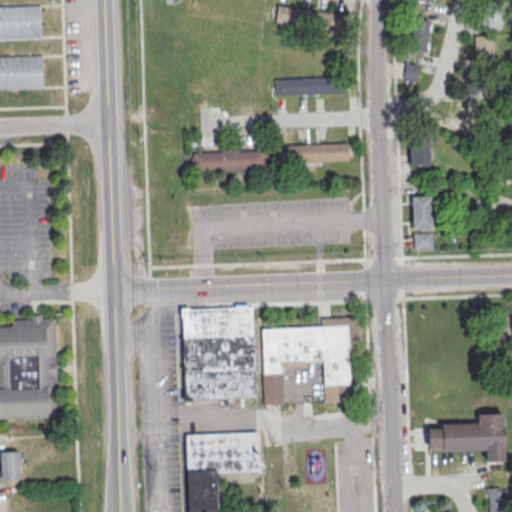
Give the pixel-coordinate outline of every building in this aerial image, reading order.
[(0,5),(41,4),(42,38),(0,39),(0,5)] [(481,26),(502,26),(502,5),(481,5),(481,26)] [(278,6),(347,16),(344,33),(275,23),(278,6)] [(431,20),(414,17),(409,50),(426,52),(431,20)] [(474,59),(492,59),(492,35),(474,35),(474,59)] [(0,55),(41,54),(42,89),(0,90),(0,55)] [(418,64),(404,64),(404,79),(418,79),(418,64)] [(489,92),(489,69),(465,69),(465,92),(489,92)] [(274,94),(345,94),(345,77),(274,77),(274,94)] [(477,101),(455,101),(456,140),(478,139),(477,101)] [(348,160),(348,142),(275,144),(276,162),(348,160)] [(429,166),(429,142),(409,142),(409,166),(429,166)] [(193,152),(193,171),(268,169),(268,149),(193,152)] [(431,228),(431,195),(411,195),(411,228),(431,228)] [(432,249),(432,232),(413,232),(413,249),(432,249)] [(251,307),(255,398),(186,401),(182,310),(251,307)] [(0,418),(57,417),(54,316),(12,317),(12,326),(0,325),(0,418)] [(262,330),(321,327),(321,319),(357,318),(359,353),(349,353),(351,402),(325,403),(324,360),(308,361),(308,368),(281,369),(283,404),(265,405),(262,330)] [(504,461),(503,413),(476,413),(476,423),(427,424),(427,451),(484,450),(484,461),(504,461)] [(189,511),(186,435),(256,433),(258,471),(216,473),(217,511),(189,511)] [(1,453),(19,452),(20,479),(1,480),(1,453)] [(487,511),(508,511),(508,486),(487,486),(487,511)] [(1,498),(0,511),(19,511),(20,498),(1,498)]
